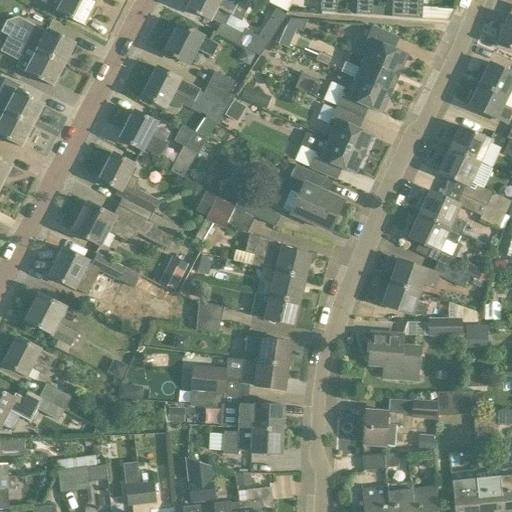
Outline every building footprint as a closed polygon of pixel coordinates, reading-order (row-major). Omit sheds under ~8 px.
[(97,9),(94,7),(95,5),(85,0),(40,0),(40,1),(57,10),(56,12),(84,27),(89,16),(93,18),(97,9)] [(222,23),(228,13),(230,15),(237,0),(190,0),(186,9),(209,21),(210,20),(220,25),(215,33),(236,45),(242,34),(241,33),(222,23)] [(336,0),(320,0),(320,12),(336,13),(336,0)] [(372,8),(372,0),(356,0),(355,15),(371,16),(372,8)] [(391,0),(391,17),(406,18),(407,0),(391,0)] [(407,0),(406,18),(421,19),(422,0),(407,0)] [(372,8),(371,16),(382,17),(383,8),(372,8)] [(498,44),(511,49),(511,17),(508,16),(498,44)] [(35,51),(64,65),(69,54),(73,56),(77,47),(74,45),(75,43),(47,29),(45,32),(17,18),(6,21),(0,33),(7,36),(26,46),(35,51)] [(290,19),(286,26),(302,32),(306,21),(290,19)] [(218,45),(203,37),(178,24),(163,53),(188,66),(196,50),(211,58),(218,45)] [(363,45),(368,47),(363,59),(398,75),(407,55),(394,50),(398,39),(371,27),(363,45)] [(242,34),(236,45),(258,56),(267,42),(257,37),(243,29),(241,33),(242,34)] [(26,46),(15,68),(52,87),(58,77),(61,79),(66,70),(62,68),(64,65),(35,51),(26,46)] [(315,62),(327,67),(331,57),(313,49),(310,58),(315,60),(315,62)] [(346,63),(359,68),(354,79),(389,94),(398,75),(363,59),(350,54),(346,63)] [(511,74),(489,63),(488,67),(483,66),(475,82),(511,100),(511,74)] [(165,109),(168,104),(178,109),(180,104),(199,114),(200,113),(206,116),(215,120),(218,122),(234,97),(230,95),(208,84),(203,93),(199,91),(200,90),(156,67),(141,97),(165,109)] [(214,72),(208,84),(230,95),(236,83),(214,72)] [(295,88),(314,97),(321,82),(301,73),(295,88)] [(363,119),(368,108),(381,114),(389,94),(354,79),(349,90),(344,88),(336,107),(363,119)] [(506,124),(511,112),(511,100),(475,82),(467,99),(471,102),(469,106),(506,124)] [(268,106),(272,95),(248,87),(244,98),(268,106)] [(9,101),(4,112),(32,126),(38,115),(41,117),(46,108),(42,106),(43,104),(15,90),(9,101)] [(236,99),(226,112),(237,120),(246,106),(236,99)] [(372,136),(358,130),(363,119),(336,107),(328,126),(333,128),(328,139),(363,155),(372,136)] [(166,144),(150,136),(157,123),(133,111),(118,139),(142,152),(143,150),(159,158),(166,144)] [(35,130),(31,128),(32,126),(4,112),(0,119),(0,137),(21,148),(26,137),(30,139),(35,130)] [(206,116),(195,133),(196,133),(207,139),(218,122),(215,120),(206,116)] [(182,126),(174,142),(198,154),(207,139),(196,133),(182,126)] [(460,127),(449,150),(478,164),(489,140),(460,127)] [(336,181),(341,169),(354,175),(363,155),(328,139),(327,142),(307,133),(295,161),(309,168),(309,169),(336,181)] [(511,158),(511,141),(509,140),(503,154),(511,158)] [(463,187),(460,195),(504,215),(510,201),(475,185),(473,189),(468,187),(478,164),(449,150),(438,173),(467,187),(463,187)] [(138,181),(128,176),(134,165),(112,153),(98,181),(117,190),(114,195),(121,199),(117,208),(142,220),(143,219),(175,235),(179,228),(151,214),(158,201),(134,189),(138,181)] [(15,169),(11,167),(12,165),(0,158),(0,187),(6,176),(10,178),(15,169)] [(286,188),(299,194),(290,215),(329,232),(343,201),(327,194),(332,183),(296,166),(286,188)] [(453,218),(458,206),(481,217),(479,220),(498,228),(504,215),(460,195),(456,204),(430,192),(419,215),(461,234),(465,224),(453,218)] [(240,196),(235,206),(255,217),(274,227),(280,217),(272,213),(273,211),(255,202),(254,203),(240,196)] [(235,206),(216,197),(206,216),(195,238),(203,242),(207,235),(206,234),(212,223),(224,229),(227,223),(247,234),(255,217),(235,206)] [(167,250),(175,235),(143,219),(142,220),(117,208),(113,216),(87,202),(71,232),(99,247),(107,232),(132,244),(137,234),(167,250)] [(456,245),(461,234),(419,215),(409,238),(438,252),(443,239),(456,245)] [(310,255),(281,248),(272,246),(273,242),(249,236),(245,252),(254,254),(251,266),(262,268),(262,269),(304,279),(310,255)] [(48,277),(73,290),(87,296),(87,295),(98,300),(110,277),(133,289),(134,287),(162,302),(168,290),(157,285),(97,253),(92,263),(63,248),(48,277)] [(201,255),(196,272),(207,275),(212,259),(201,255)] [(172,257),(157,285),(168,290),(179,295),(193,268),(172,257)] [(433,288),(437,276),(464,288),(469,277),(437,263),(433,273),(398,260),(390,283),(419,293),(422,284),(433,288)] [(256,293),(269,296),(269,297),(298,304),(304,279),(262,269),(256,293)] [(428,306),(416,302),(419,293),(390,283),(382,305),(411,315),(425,316),(428,306)] [(76,334),(56,324),(65,308),(39,294),(25,322),(51,335),(50,337),(69,347),(76,334)] [(250,317),(264,320),(293,327),(298,304),(269,297),(267,305),(253,302),(250,317)] [(198,303),(197,317),(220,321),(223,308),(198,303)] [(220,321),(197,317),(195,331),(217,335),(220,321)] [(461,319),(428,319),(428,337),(450,337),(450,343),(463,342),(463,335),(461,335),(461,319)] [(465,326),(466,349),(487,349),(486,326),(465,326)] [(421,346),(401,345),(402,336),(371,333),(368,364),(382,365),(381,380),(418,382),(421,346)] [(53,359),(39,351),(40,349),(17,337),(3,365),(25,377),(30,368),(45,376),(53,359)] [(245,354),(258,356),(257,363),(287,367),(290,343),(260,339),(248,337),(245,354)] [(241,380),(240,385),(249,386),(254,387),(283,391),(287,367),(257,363),(257,364),(243,362),(241,380)] [(223,393),(224,379),(225,369),(193,367),(191,390),(223,393)] [(46,385),(39,397),(42,399),(64,410),(71,397),(46,385)] [(222,410),(222,406),(223,393),(191,390),(189,407),(220,410),(222,410)] [(16,394),(13,398),(0,391),(0,427),(9,411),(30,422),(42,399),(39,397),(28,392),(24,398),(16,394)] [(460,392),(448,393),(448,416),(460,416),(460,392)] [(473,392),(460,392),(460,416),(474,415),(473,392)] [(438,416),(448,416),(448,393),(437,393),(438,416)] [(411,419),(436,420),(437,402),(412,400),(411,419)] [(238,407),(237,429),(252,430),(281,431),(283,406),(253,405),(248,405),(239,404),(238,407)] [(403,415),(387,414),(387,413),(365,411),(362,445),(385,446),(386,426),(402,427),(403,415)] [(511,411),(500,411),(496,415),(497,426),(511,425),(511,411)] [(474,415),(474,426),(497,426),(496,415),(474,415)] [(474,426),(474,438),(497,438),(497,426),(474,426)] [(238,453),(250,453),(280,455),(281,431),(252,430),(251,438),(239,438),(239,433),(224,433),(223,455),(238,456),(238,453)] [(497,451),(497,438),(474,438),(475,451),(497,451)] [(0,457),(24,456),(23,441),(0,442),(0,457)] [(383,454),(362,457),(363,470),(385,468),(383,454)] [(190,504),(203,503),(199,463),(185,459),(190,504)] [(128,507),(142,505),(139,484),(137,463),(123,464),(128,507)] [(213,468),(199,463),(203,503),(215,501),(213,468)] [(90,490),(88,468),(73,470),(75,492),(90,490)] [(511,468),(500,470),(503,509),(511,508),(511,468)] [(60,494),(75,492),(73,470),(57,471),(60,494)] [(503,511),(503,509),(500,470),(498,470),(498,472),(475,474),(478,511),(492,510),(492,511),(503,511)] [(251,487),(249,472),(236,474),(238,489),(251,487)] [(473,511),(478,511),(475,474),(474,472),(451,473),(451,482),(453,511),(473,511)] [(0,477),(0,489),(15,489),(14,477),(8,477),(0,477)] [(154,483),(139,484),(142,505),(156,504),(154,483)] [(387,487),(386,488),(388,511),(413,511),(412,490),(411,483),(387,485),(387,487)] [(263,511),(273,511),(270,487),(246,490),(247,502),(238,503),(238,511),(263,511)] [(438,511),(436,487),(412,490),(413,511),(438,511)] [(388,511),(386,488),(361,490),(363,509),(349,510),(349,511),(388,511)] [(214,505),(214,511),(238,511),(238,503),(214,505)]
